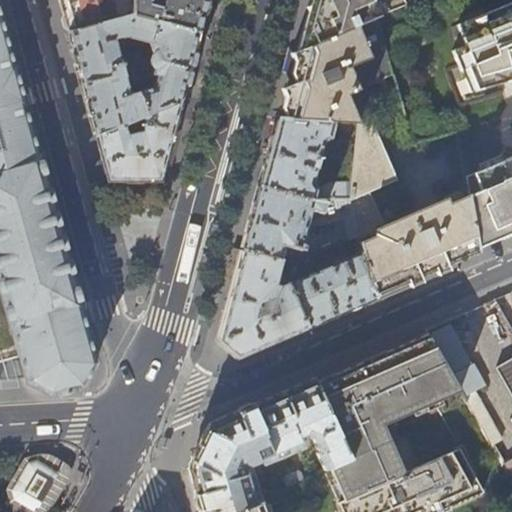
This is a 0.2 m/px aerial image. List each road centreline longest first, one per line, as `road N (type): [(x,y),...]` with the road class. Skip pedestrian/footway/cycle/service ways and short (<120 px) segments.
road 1 (secondary): [(139,414),(252,0)]
road 2 (residential): [(26,0),(139,414)]
road 3 (residential): [(139,414),(189,407),(511,267)]
road 4 (tertiary): [(0,424),(139,414)]
